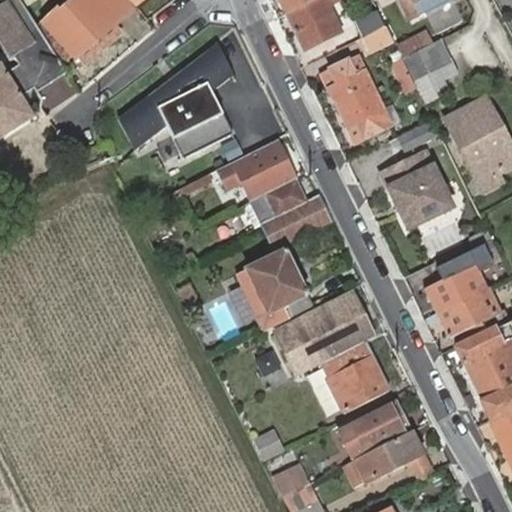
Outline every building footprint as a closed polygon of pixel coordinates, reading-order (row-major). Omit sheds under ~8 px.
[(19,0),(9,0),(7,2),(33,44),(42,38),(19,0)] [(126,0),(77,0),(62,15),(57,11),(40,25),(63,64),(75,54),(78,57),(113,25),(133,8),(126,0)] [(279,0),(286,15),(317,0),(279,0)] [(329,7),(345,0),(317,0),(286,15),(304,50),(340,34),(329,7)] [(445,0),(400,0),(411,20),(421,14),(420,13),(445,0)] [(421,14),(411,20),(415,27),(456,6),(453,0),(445,0),(420,13),(421,14)] [(7,2),(0,6),(0,39),(12,59),(33,44),(7,2)] [(352,22),(361,40),(380,31),(387,28),(378,11),(352,22)] [(113,25),(78,57),(84,65),(120,33),(113,25)] [(361,40),(358,42),(366,59),(395,45),(387,28),(380,31),(361,40)] [(399,47),(406,60),(434,46),(427,32),(399,47)] [(5,75),(0,66),(0,140),(34,120),(21,100),(34,91),(37,95),(66,76),(42,38),(33,44),(12,59),(18,67),(5,75)] [(434,46),(406,60),(427,103),(449,92),(443,81),(461,73),(454,61),(452,63),(441,42),(434,46)] [(218,43),(118,119),(135,151),(167,126),(184,159),(233,134),(212,92),(234,75),(218,43)] [(359,57),(350,61),(358,77),(367,73),(359,57)] [(329,90),(338,110),(375,92),(367,73),(358,77),(350,61),(329,70),(337,87),(329,90)] [(394,65),(401,80),(410,76),(403,61),(394,65)] [(329,70),(321,74),(329,90),(337,87),(329,70)] [(410,76),(401,80),(408,94),(417,90),(410,76)] [(375,92),(338,110),(348,130),(357,125),(364,140),(392,126),(375,92)] [(487,101),(480,104),(494,133),(502,129),(487,101)] [(494,133),(480,104),(446,122),(482,192),(500,182),(497,176),(511,167),(511,148),(502,129),(494,133)] [(431,122),(399,138),(406,152),(438,136),(431,122)] [(235,137),(220,145),(230,165),(246,156),(235,137)] [(230,165),(207,176),(211,184),(218,196),(241,185),(254,179),(263,198),(297,181),(277,142),(230,165)] [(381,174),(408,229),(452,208),(425,152),(381,174)] [(207,176),(173,194),(177,201),(211,184),(207,176)] [(251,205),(263,198),(254,179),(241,185),(251,205)] [(309,203),(297,181),(263,198),(275,221),(309,203)] [(173,194),(135,214),(138,221),(177,201),(173,194)] [(275,221),(263,198),(251,205),(250,205),(261,228),(275,221)] [(331,221),(320,198),(309,203),(275,221),(261,228),(274,250),(331,221)] [(250,205),(242,209),(254,231),(261,228),(250,205)] [(475,251),(493,242),(487,229),(469,238),(475,251)] [(437,314),(489,289),(481,272),(485,271),(484,269),(502,259),(493,242),(475,251),(453,262),(459,274),(425,290),(437,314)] [(236,277),(258,319),(285,307),(308,296),(286,252),(236,277)] [(187,258),(190,264),(195,261),(192,255),(187,258)] [(178,291),(190,315),(202,308),(189,286),(178,291)] [(486,335),(507,325),(503,314),(510,311),(507,302),(498,307),(489,289),(437,314),(449,339),(466,331),(471,342),(486,335)] [(324,362),(325,364),(365,344),(374,338),(352,294),(275,333),(297,376),(324,362)] [(308,296),(285,307),(291,320),(314,309),(308,296)] [(491,421),(511,411),(511,335),(511,334),(511,322),(507,325),(486,335),(456,350),(491,421)] [(365,344),(325,364),(331,377),(327,379),(345,414),(389,391),(365,344)] [(257,359),(261,374),(278,370),(275,354),(257,359)] [(394,402),(338,433),(352,459),(409,429),(394,402)] [(511,462),(511,411),(491,421),(511,462)] [(423,454),(411,433),(355,462),(367,484),(408,461),(423,454)] [(273,437),(259,445),(266,457),(279,450),(273,437)] [(423,454),(408,461),(419,480),(433,472),(423,454)] [(355,462),(342,469),(354,491),(367,484),(355,462)] [(300,466),(288,470),(300,490),(301,490),(310,485),(300,466)] [(300,490),(288,470),(270,478),(282,501),(300,490)] [(282,501),(287,511),(317,511),(315,507),(312,509),(301,490),(300,490),(282,501)]
